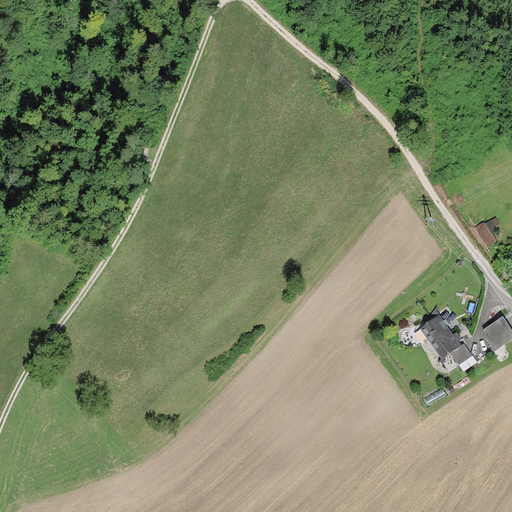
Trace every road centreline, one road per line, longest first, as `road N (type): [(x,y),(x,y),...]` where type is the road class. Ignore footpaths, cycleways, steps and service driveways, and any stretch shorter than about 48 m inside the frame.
road 1 (track): [(0,425),(32,359),(145,185),(222,0)]
road 2 (track): [(247,0),(385,122),(494,279)]
